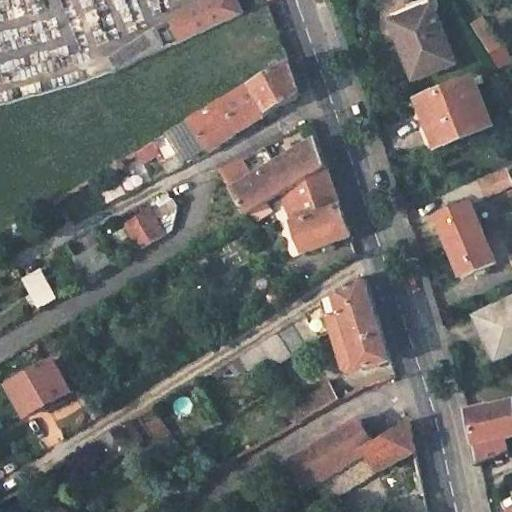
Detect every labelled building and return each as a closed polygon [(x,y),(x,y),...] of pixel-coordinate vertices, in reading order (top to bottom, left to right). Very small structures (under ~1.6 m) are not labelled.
[(234,0),(207,0),(173,16),(186,45),(243,18),(234,0)] [(454,62),(431,6),(407,16),(410,23),(394,29),(415,79),(454,62)] [(93,72),(98,83),(109,76),(117,78),(173,51),(163,31),(115,63),(93,72)] [(297,84),(291,65),(159,142),(171,164),(186,156),(188,161),(211,152),(302,98),(297,84)] [(476,76),(421,99),(440,146),(494,123),(476,76)] [(317,143),(253,181),(245,168),(251,164),(248,158),(222,172),(249,216),(283,195),(327,169),(317,143)] [(327,169),(283,195),(305,254),(352,238),(347,223),(327,169)] [(511,183),(511,180),(508,170),(478,183),(484,197),(511,183)] [(438,213),(452,247),(485,233),(484,231),(472,200),(438,213)] [(152,211),(129,225),(144,250),(167,235),(152,211)] [(498,261),(485,233),(452,247),(464,276),(498,261)] [(77,258),(89,279),(100,273),(87,252),(77,258)] [(58,297),(44,271),(25,281),(40,308),(58,297)] [(367,277),(329,301),(337,328),(351,373),(391,360),(388,348),(367,277)] [(511,295),(478,313),(498,353),(511,345),(511,295)] [(277,366),(327,335),(337,328),(329,301),(310,313),(246,352),(256,367),(271,357),(277,366)] [(341,376),(351,373),(337,328),(327,335),(336,372),(341,376)] [(256,367),(246,352),(231,361),(241,377),(256,367)] [(54,361),(8,388),(26,418),(71,392),(54,361)] [(327,387),(293,405),(301,422),(342,400),(330,379),(324,382),(327,387)] [(511,400),(468,410),(473,434),(479,463),(509,450),(505,434),(511,432),(511,400)] [(150,411),(140,417),(159,448),(183,460),(166,430),(161,432),(150,411)] [(359,419),(298,459),(313,484),(366,451),(378,471),(416,452),(414,441),(410,422),(375,444),(359,419)] [(109,461),(141,442),(129,424),(98,443),(109,461)] [(313,484),(326,504),(378,471),(366,451),(313,484)] [(305,489),(313,484),(298,459),(289,464),(305,489)]
